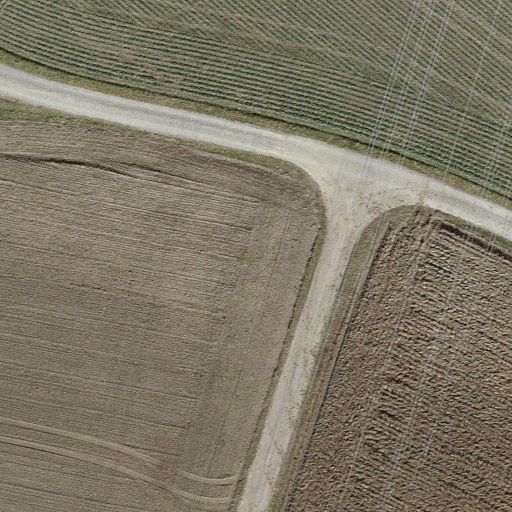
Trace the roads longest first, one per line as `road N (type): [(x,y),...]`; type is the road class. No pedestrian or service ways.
road 1 (track): [(366,178),(0,81)]
road 2 (track): [(258,511),(366,178)]
road 3 (track): [(366,178),(511,232)]
